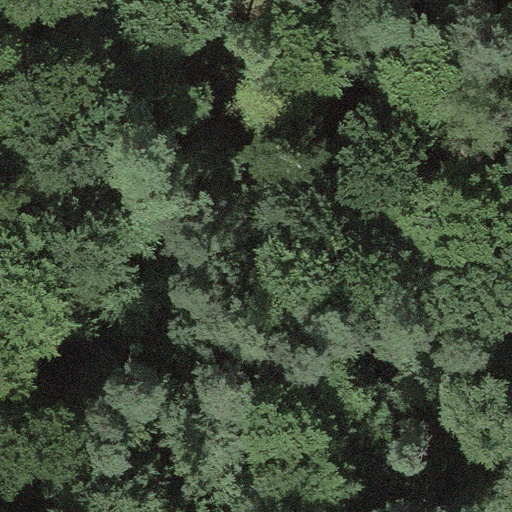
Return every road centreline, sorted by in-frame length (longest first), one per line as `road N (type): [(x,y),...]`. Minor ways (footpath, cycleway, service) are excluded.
road 1 (track): [(511,168),(274,0)]
road 2 (track): [(0,145),(57,124),(139,21),(185,0)]
